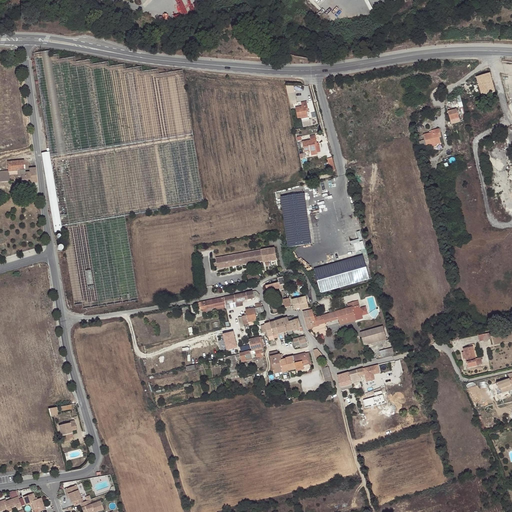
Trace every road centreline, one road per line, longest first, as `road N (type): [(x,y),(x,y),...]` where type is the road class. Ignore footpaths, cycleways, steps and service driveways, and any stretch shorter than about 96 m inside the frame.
road 1 (residential): [(25,42),(51,253)]
road 2 (tertiary): [(114,52),(316,70)]
road 3 (residential): [(511,369),(464,380),(452,356),(433,344),(333,370)]
road 4 (residential): [(256,287),(62,320)]
road 5 (residential): [(62,320),(96,457),(85,472),(53,478)]
road 6 (tertiary): [(316,70),(491,50)]
